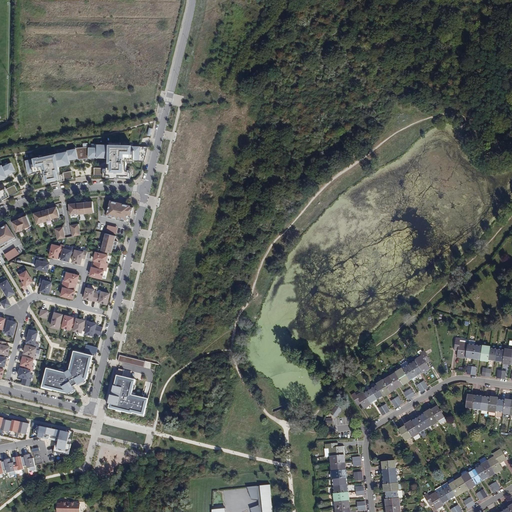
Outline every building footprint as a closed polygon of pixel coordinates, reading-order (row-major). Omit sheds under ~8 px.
[(32,158),(24,159),(26,173),(35,172),(35,171),(38,170),(40,184),(50,182),(50,183),(57,182),(57,180),(72,177),(70,170),(62,172),(62,173),(57,174),(55,166),(70,163),(69,160),(78,157),(78,158),(88,156),(110,157),(110,165),(105,165),(104,167),(94,167),(94,175),(104,175),(104,176),(112,176),(112,178),(119,178),(120,176),(124,176),(124,175),(131,175),(131,169),(128,169),(128,163),(133,163),(133,161),(142,161),(142,146),(134,146),(134,145),(129,145),(116,145),(116,144),(98,143),(98,147),(90,147),(90,146),(75,147),(76,148),(67,150),(32,157),(32,158)] [(0,203),(5,201),(4,200),(20,193),(16,185),(7,189),(6,187),(2,189),(0,185),(0,180),(9,177),(9,175),(17,171),(13,163),(5,166),(4,165),(0,166),(0,203)] [(131,205),(111,200),(107,216),(130,222),(134,207),(131,206),(131,205)] [(94,201),(85,202),(86,213),(95,212),(94,201)] [(85,202),(77,203),(78,213),(78,214),(86,213),(85,202)] [(77,203),(69,204),(70,214),(78,213),(77,203)] [(58,206),(50,209),(52,219),(61,216),(58,206)] [(50,209),(42,211),(45,221),(53,219),(52,219),(50,209)] [(42,211),(34,213),(37,224),(45,221),(42,211)] [(27,216),(20,219),(24,229),(31,226),(27,216)] [(20,219),(13,222),(17,232),(24,229),(20,219)] [(7,223),(0,227),(0,246),(0,247),(16,238),(7,223)] [(79,223),(71,224),(73,235),(81,234),(79,223)] [(63,226),(55,228),(57,239),(65,237),(63,226)] [(116,235),(105,233),(103,241),(116,244),(117,241),(115,240),(116,235)] [(116,244),(103,241),(101,249),(111,252),(112,247),(115,248),(116,244)] [(60,246),(51,244),(48,257),(57,259),(59,253),(61,254),(62,248),(63,245),(61,244),(60,246)] [(64,249),(62,248),(61,254),(60,260),(69,262),(70,255),(72,256),(74,249),(72,249),(72,247),(65,245),(64,249)] [(15,247),(4,253),(8,260),(19,253),(15,247)] [(83,252),(74,249),(72,256),(71,263),(80,265),(82,258),(85,259),(87,251),(84,250),(83,252)] [(93,264),(107,267),(108,263),(106,263),(108,255),(95,252),(93,261),(94,262),(93,264)] [(34,269),(47,272),(50,263),(42,261),(43,258),(36,256),(34,260),(36,261),(34,269)] [(107,267),(93,264),(92,267),(91,267),(89,276),(102,279),(104,271),(106,271),(107,267)] [(18,275),(21,282),(20,283),(24,290),(27,288),(27,286),(33,282),(26,270),(18,275)] [(66,272),(60,296),(72,300),(79,275),(66,272)] [(51,282),(44,280),(44,279),(40,278),(38,286),(41,287),(40,291),(49,294),(51,282)] [(0,283),(0,286),(7,298),(15,293),(7,280),(0,283)] [(95,290),(85,287),(83,299),(91,301),(92,301),(98,302),(98,303),(107,305),(110,294),(100,291),(100,294),(94,292),(95,290)] [(7,298),(0,302),(4,308),(11,305),(7,298)] [(48,311),(41,309),(39,316),(46,319),(48,311)] [(59,326),(61,327),(63,320),(61,320),(62,314),(53,312),(49,327),(59,329),(59,326)] [(73,328),(75,320),(73,319),(73,317),(64,315),(63,320),(61,327),(61,328),(70,331),(71,327),(73,328)] [(84,331),(87,323),(85,322),(85,320),(76,318),(75,320),(73,328),(72,331),(81,334),(82,330),(84,331)] [(5,325),(3,325),(2,330),(1,333),(13,335),(16,322),(7,320),(5,325)] [(97,323),(87,320),(87,323),(84,331),(84,334),(93,337),(94,334),(100,335),(102,327),(97,326),(97,323)] [(30,346),(36,348),(38,349),(39,345),(35,343),(38,332),(28,329),(25,342),(31,344),(30,346)] [(466,356),(468,343),(468,342),(460,341),(461,338),(456,337),(454,347),(459,348),(458,350),(457,356),(466,357),(466,356)] [(0,354),(3,355),(7,356),(9,347),(5,345),(6,342),(0,340),(0,354)] [(476,344),(468,343),(466,356),(474,358),(476,344)] [(27,358),(33,359),(35,360),(36,356),(35,355),(36,348),(30,346),(25,344),(22,354),(28,355),(27,358)] [(98,348),(86,344),(84,352),(95,355),(97,351),(98,348)] [(476,344),(474,358),(481,359),(483,345),(476,344)] [(483,345),(481,359),(489,360),(489,359),(491,347),(491,345),(483,344),(483,345)] [(491,347),(489,359),(496,360),(498,348),(491,347)] [(511,348),(506,347),(505,349),(504,361),(503,362),(511,363),(511,355),(511,348)] [(496,360),(504,361),(505,349),(498,348),(496,360)] [(85,378),(91,356),(72,350),(68,369),(64,372),(46,368),(40,387),(70,394),(75,390),(72,386),(76,383),(77,385),(78,385),(87,381),(85,378)] [(415,360),(423,371),(423,372),(430,367),(427,363),(426,361),(429,359),(424,350),(420,352),(422,355),(415,359),(415,360)] [(119,355),(118,361),(143,367),(145,361),(119,355)] [(27,358),(22,356),(19,365),(24,367),(24,368),(31,371),(32,371),(33,368),(32,367),(33,359),(27,358)] [(409,363),(416,375),(423,371),(415,360),(409,363)] [(416,375),(409,363),(403,367),(410,379),(416,375)] [(21,385),(29,387),(31,379),(29,378),(31,371),(24,368),(20,367),(17,377),(22,379),(21,385)] [(396,372),(403,383),(410,379),(403,367),(402,367),(396,371),(396,372)] [(397,387),(403,383),(396,372),(390,375),(397,387)] [(107,408),(143,417),(148,398),(130,394),(134,379),(116,375),(107,408)] [(397,387),(390,375),(384,379),(390,391),(397,387)] [(390,391),(384,379),(383,379),(377,383),(378,384),(384,394),(384,395),(391,391),(390,391)] [(378,384),(371,388),(377,398),(384,394),(378,384)] [(407,390),(411,397),(415,394),(411,387),(407,390)] [(377,398),(371,388),(365,392),(371,402),(377,398)] [(371,402),(365,392),(364,391),(357,395),(355,392),(351,395),(357,404),(361,401),(362,403),(365,407),(372,403),(371,402)] [(395,398),(399,405),(403,402),(398,395),(395,398)] [(475,408),(476,396),(469,395),(468,402),(467,407),(475,408)] [(477,395),(476,396),(475,408),(482,410),(484,396),(477,395)] [(489,411),(491,397),(484,396),(482,410),(489,411)] [(491,397),(489,411),(496,413),(496,411),(498,399),(498,398),(491,397)] [(504,412),(505,400),(498,399),(496,411),(504,412)] [(505,400),(504,412),(503,413),(511,414),(511,409),(511,400),(506,399),(505,400)] [(330,414),(336,418),(341,409),(336,405),(330,414)] [(438,406),(431,410),(438,421),(445,417),(442,413),(440,410),(438,406)] [(425,413),(432,425),(439,422),(438,421),(431,410),(431,409),(424,413),(425,413)] [(426,429),(432,425),(425,413),(418,417),(426,429)] [(412,421),(419,433),(426,429),(418,417),(412,421)] [(11,422),(3,420),(1,429),(1,431),(9,433),(9,432),(11,422)] [(11,420),(11,422),(9,432),(17,433),(20,422),(11,420)] [(419,433),(412,421),(406,425),(413,436),(413,437),(420,433),(419,433)] [(29,424),(20,422),(17,433),(26,435),(29,424)] [(54,452),(69,455),(74,431),(32,424),(31,429),(38,430),(37,438),(58,442),(54,452)] [(406,440),(413,436),(406,425),(400,429),(402,433),(404,436),(406,440)] [(330,456),(344,455),(345,455),(344,445),(338,446),(336,446),(336,442),(326,443),(326,448),(329,448),(330,456)] [(488,460),(495,472),(503,468),(500,462),(499,461),(503,458),(506,456),(501,448),(493,453),(495,456),(488,460)] [(24,457),(21,458),(23,466),(25,466),(26,469),(29,468),(29,471),(36,470),(34,459),(31,459),(30,455),(24,456),(24,457)] [(331,464),(345,462),(344,455),(330,456),(331,464)] [(12,458),(13,463),(14,471),(17,470),(18,471),(23,470),(23,466),(21,458),(21,457),(16,458),(16,457),(12,458)] [(4,462),(1,462),(3,470),(5,470),(6,473),(9,473),(10,475),(15,475),(14,471),(13,463),(11,463),(10,459),(3,460),(4,462)] [(383,462),(383,469),(397,468),(396,460),(391,461),(388,461),(383,462)] [(482,464),(489,476),(495,472),(488,460),(482,464)] [(331,464),(332,471),(346,470),(345,462),(331,464)] [(489,476),(482,464),(476,468),(483,480),(489,476)] [(397,468),(383,469),(384,477),(398,475),(397,468)] [(469,472),(476,484),(483,480),(476,468),(469,472)] [(346,470),(332,471),(331,471),(332,479),(333,479),(347,477),(347,470),(346,470)] [(463,476),(470,488),(476,484),(469,472),(468,472),(462,476),(463,476)] [(399,483),(398,475),(384,477),(385,485),(399,483)] [(463,492),(470,488),(463,476),(456,480),(463,492)] [(347,477),(333,479),(333,486),(348,485),(347,477)] [(450,485),(456,495),(457,495),(463,492),(456,480),(450,484),(450,485)] [(386,492),(399,491),(400,491),(400,483),(399,483),(385,485),(384,485),(384,493),(386,492)] [(273,511),(270,485),(247,487),(252,500),(259,501),(259,505),(250,508),(251,511),(273,511)] [(333,486),(334,493),(348,492),(348,485),(333,486)] [(450,499),(456,495),(450,485),(444,489),(450,499)] [(443,503),(450,499),(444,489),(437,493),(443,503)] [(348,492),(334,493),(333,493),(334,501),(335,501),(349,499),(350,499),(349,491),(348,492)] [(399,491),(386,492),(387,499),(400,498),(399,491)] [(444,504),(443,503),(437,493),(436,492),(431,495),(430,492),(425,495),(430,503),(433,502),(434,503),(438,508),(444,504)] [(387,507),(401,505),(401,498),(400,498),(387,499),(386,499),(387,507)] [(350,507),(349,499),(335,501),(336,508),(350,507)] [(68,511),(69,502),(61,502),(61,504),(57,504),(56,511),(68,511)] [(69,502),(68,511),(79,511),(80,504),(77,504),(77,502),(69,502)]
